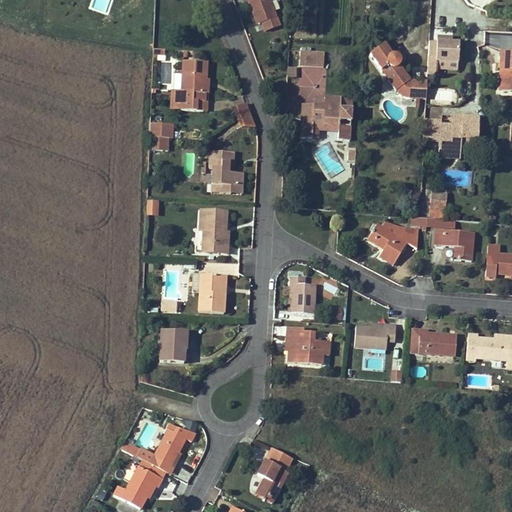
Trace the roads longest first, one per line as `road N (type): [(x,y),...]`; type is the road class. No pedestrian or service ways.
road 1 (residential): [(268,235),(398,298),(511,308)]
road 2 (residential): [(268,235),(270,133),(220,0)]
